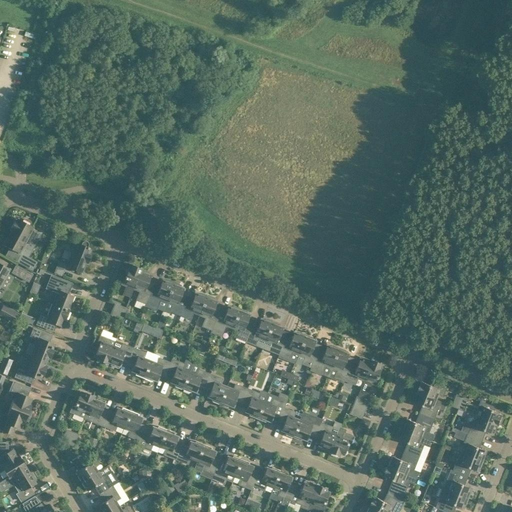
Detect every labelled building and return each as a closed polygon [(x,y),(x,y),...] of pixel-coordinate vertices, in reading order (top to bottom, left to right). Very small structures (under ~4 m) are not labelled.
[(23,221),(18,219),(17,221),(16,220),(10,229),(12,230),(4,245),(20,254),(17,261),(32,269),(36,262),(28,257),(37,241),(28,236),(33,227),(31,225),(31,223),(30,222),(29,221),(28,220),(26,220),(25,220),(23,221)] [(76,242),(73,249),(75,250),(73,256),(72,255),(70,262),(68,268),(72,269),(82,273),(87,259),(90,260),(93,251),(89,249),(89,248),(88,247),(89,245),(88,243),(86,241),(84,241),(82,242),(81,244),(76,242)] [(61,275),(65,265),(59,262),(55,272),(61,275)] [(0,286),(10,269),(4,266),(0,263),(0,286)] [(32,274),(16,265),(12,273),(28,281),(32,274)] [(141,270),(141,269),(141,268),(133,265),(131,268),(129,267),(125,279),(124,278),(121,284),(126,286),(124,293),(131,296),(133,289),(141,270)] [(148,272),(141,270),(133,289),(140,292),(136,300),(146,304),(145,306),(146,306),(155,283),(149,281),(151,276),(147,274),(148,272)] [(72,283),(62,280),(52,275),(46,288),(57,293),(53,304),(68,310),(68,309),(73,296),(68,293),(72,283)] [(166,302),(174,283),(167,280),(167,282),(162,280),(160,286),(155,283),(146,306),(156,310),(160,299),(166,302)] [(180,287),(180,285),(174,283),(166,302),(163,310),(169,313),(170,311),(180,315),(187,297),(182,294),(184,289),(180,287)] [(199,315),(207,296),(200,293),(200,295),(195,293),(193,299),(187,297),(180,315),(190,319),(193,313),(199,315)] [(212,330),(220,310),(215,307),(217,302),(213,300),(213,298),(207,296),(199,315),(205,318),(202,326),(207,328),(212,330)] [(70,310),(68,309),(68,310),(53,304),(48,316),(41,314),(37,324),(53,331),(56,325),(61,327),(63,321),(65,321),(70,310)] [(126,309),(124,308),(115,304),(113,310),(124,314),(126,309)] [(3,306),(0,310),(0,313),(14,322),(18,314),(3,306)] [(232,328),(240,309),(233,306),(232,308),(228,306),(226,312),(220,310),(211,332),(221,336),(225,326),(232,328)] [(250,315),(245,313),(246,311),(240,309),(232,328),(238,331),(236,337),(246,341),(253,323),(248,321),(250,315)] [(122,320),(124,314),(113,310),(111,315),(122,320)] [(23,313),(21,320),(33,324),(36,317),(23,313)] [(265,341),(273,322),(266,319),(265,321),(261,319),(259,325),(253,323),(246,341),(256,345),(258,339),(265,341)] [(283,328),(278,326),(279,324),(273,322),(265,341),(271,344),(269,350),(279,354),(286,336),(280,334),(283,328)] [(144,323),(141,331),(148,334),(152,326),(144,323)] [(55,350),(54,349),(55,348),(53,347),(54,344),(49,341),(51,335),(42,332),(34,328),(31,335),(30,338),(35,340),(34,342),(35,345),(32,354),(31,355),(46,361),(48,357),(51,358),(52,355),(53,356),(55,354),(56,352),(55,350)] [(298,354),(305,335),(299,332),(298,334),(294,333),(292,338),(286,336),(279,354),(289,358),(290,354),(297,357),(298,354)] [(316,341),(311,339),(312,338),(305,335),(298,354),(304,357),(302,364),(311,367),(312,367),(319,349),(313,347),(316,341)] [(113,346),(115,342),(100,336),(97,344),(99,344),(95,356),(99,357),(98,360),(106,364),(107,361),(113,346)] [(128,363),(134,348),(115,341),(115,342),(113,346),(107,361),(111,362),(110,365),(119,368),(122,360),(128,363)] [(331,368),(338,348),(332,345),(331,347),(327,346),(325,351),(319,349),(312,367),(311,367),(310,370),(320,374),(324,365),(331,368)] [(143,378),(150,361),(144,358),(146,353),(134,348),(128,363),(134,365),(132,370),(136,372),(135,375),(143,378)] [(348,354),(344,352),(345,351),(338,348),(331,368),(337,370),(334,377),(344,381),(352,362),(346,360),(348,354)] [(222,353),(220,359),(236,364),(238,359),(222,353)] [(48,369),(46,368),(47,367),(44,366),(46,361),(31,355),(30,359),(27,366),(22,364),(20,365),(15,377),(23,380),(32,383),(34,377),(40,380),(41,376),(43,377),(44,375),(45,375),(47,374),(48,371),(48,369)] [(171,363),(159,358),(157,363),(150,361),(143,378),(152,381),(153,379),(157,380),(159,376),(165,378),(167,374),(171,363)] [(363,381),(371,361),(365,358),(364,360),(360,359),(357,364),(352,362),(344,381),(354,385),(357,378),(363,381)] [(182,389),(193,363),(186,360),(184,364),(172,359),(171,363),(167,374),(165,378),(171,380),(171,381),(175,383),(174,386),(182,389)] [(370,383),(376,385),(378,379),(377,379),(381,367),(379,366),(380,364),(372,360),(372,361),(371,361),(363,381),(357,397),(363,400),(366,392),(367,393),(370,385),(369,385),(370,383)] [(204,388),(210,374),(198,369),(199,366),(193,363),(182,389),(190,392),(192,390),(196,391),(198,386),(204,388)] [(288,379),(290,373),(282,370),(280,375),(288,379)] [(298,377),(290,373),(288,379),(296,382),(298,377)] [(220,404),(227,387),(220,384),(222,379),(210,374),(204,388),(210,391),(208,396),(213,398),(211,401),(220,404)] [(30,388),(21,384),(14,382),(9,392),(14,394),(11,399),(13,400),(10,407),(28,414),(31,406),(28,405),(31,398),(27,396),(30,388)] [(443,396),(447,388),(434,383),(433,386),(424,383),(423,384),(421,383),(418,392),(419,393),(420,393),(436,399),(438,394),(443,396)] [(235,401),(242,403),(247,389),(235,384),(233,389),(227,387),(220,404),(228,407),(229,405),(233,406),(235,401)] [(257,419),(264,401),(257,399),(259,394),(247,389),(242,403),(248,406),(246,411),(250,413),(249,416),(257,419)] [(312,389),(310,395),(317,398),(320,392),(312,389)] [(92,399),(93,396),(85,392),(84,395),(79,394),(75,405),(73,404),(70,412),(84,418),(86,413),(92,399)] [(283,407),(284,407),(288,396),(280,393),(277,401),(273,399),(271,404),(264,401),(257,419),(265,422),(266,419),(271,421),(271,420),(277,422),(283,407)] [(447,404),(436,400),(436,399),(420,393),(419,393),(415,403),(423,406),(420,414),(434,420),(439,407),(445,409),(447,404)] [(459,408),(463,397),(457,395),(454,404),(453,406),(459,408)] [(103,426),(108,411),(102,409),(106,401),(97,397),(96,400),(92,399),(86,413),(84,418),(103,426)] [(331,397),(328,404),(336,407),(338,400),(331,397)] [(368,401),(363,400),(357,397),(353,405),(359,408),(360,405),(365,407),(368,401)] [(464,411),(467,403),(469,399),(463,397),(459,408),(464,411)] [(494,407),(491,406),(481,402),(479,408),(467,403),(464,411),(481,417),(498,424),(499,425),(503,416),(501,415),(502,414),(493,410),(494,407)] [(358,410),(359,408),(353,405),(350,413),(361,418),(363,412),(358,410)] [(25,423),(28,414),(10,407),(7,415),(5,414),(5,416),(1,415),(0,417),(0,428),(3,430),(3,431),(11,435),(15,427),(20,429),(23,422),(25,423)] [(123,428),(130,411),(122,407),(121,410),(117,409),(115,414),(108,411),(103,426),(115,431),(117,426),(123,428)] [(293,438),(300,420),(293,417),(295,412),(283,408),(284,407),(283,407),(277,422),(284,424),(281,430),(286,431),(285,434),(293,438)] [(139,445),(146,426),(140,423),(142,419),(138,417),(139,414),(130,411),(123,428),(130,431),(128,436),(140,441),(138,444),(139,445)] [(315,437),(320,422),(322,419),(303,412),(300,420),(293,438),(301,441),(302,438),(306,440),(308,434),(315,437)] [(429,433),(434,420),(420,414),(417,423),(409,420),(405,430),(432,441),(434,436),(429,433)] [(494,434),(498,424),(481,417),(479,422),(474,420),(472,425),(465,422),(461,431),(468,434),(483,439),(486,431),(494,434)] [(331,450),(337,435),(330,432),(332,427),(320,422),(315,437),(321,439),(318,447),(326,451),(327,448),(331,450)] [(159,447),(166,429),(158,426),(157,429),(153,427),(152,428),(146,426),(139,445),(150,449),(153,444),(159,447)] [(331,450),(330,452),(338,456),(339,453),(344,455),(348,443),(350,444),(353,436),(344,433),(345,430),(340,428),(337,435),(331,450)] [(174,433),(166,429),(159,447),(166,450),(164,455),(176,459),(182,445),(175,443),(178,437),(173,436),(174,433)] [(78,434),(67,430),(64,436),(76,440),(78,434)] [(432,441),(405,430),(401,440),(408,443),(405,452),(419,457),(419,458),(420,458),(423,459),(424,455),(421,454),(424,444),(430,446),(432,441)] [(479,448),(483,439),(468,434),(463,447),(468,449),(466,454),(483,461),(487,451),(479,448)] [(73,445),(76,440),(64,436),(62,441),(73,445)] [(197,462),(204,444),(195,441),(194,444),(190,442),(188,447),(182,445),(176,459),(188,464),(190,459),(197,462)] [(21,458),(19,454),(16,456),(12,449),(8,452),(7,450),(7,443),(0,443),(0,455),(4,462),(1,465),(8,477),(25,467),(26,466),(25,465),(26,463),(23,459),(21,458)] [(197,462),(193,470),(200,473),(201,469),(213,474),(219,460),(213,457),(215,452),(211,450),(212,448),(204,444),(197,462)] [(414,471),(419,458),(419,457),(405,452),(402,460),(394,457),(390,467),(417,478),(419,473),(414,471)] [(479,471),(483,461),(466,454),(464,460),(459,458),(454,471),(468,477),(471,468),(479,471)] [(234,477),(241,459),(233,456),(232,459),(227,457),(225,462),(219,460),(213,474),(225,479),(227,474),(234,477)] [(82,481),(97,472),(95,467),(99,464),(95,457),(82,465),(83,467),(76,472),(82,481)] [(249,462),(241,459),(234,477),(241,479),(239,484),(251,489),(258,471),(252,468),(252,467),(248,465),(249,462)] [(390,467),(388,466),(385,475),(387,476),(386,478),(394,481),(389,491),(403,498),(410,481),(415,483),(417,478),(390,467)] [(29,473),(25,467),(8,477),(10,477),(19,492),(17,494),(21,501),(33,493),(29,487),(35,483),(34,481),(36,480),(31,472),(29,473)] [(273,488),(280,470),(272,467),(270,470),(266,468),(264,473),(258,471),(251,489),(252,485),(264,490),(266,485),(273,488)] [(279,496),(272,511),(284,511),(290,500),(295,486),(289,483),(291,478),(287,476),(288,473),(280,470),(273,488),(280,490),(278,495),(279,496)] [(472,488),(464,485),(468,477),(454,471),(451,470),(444,488),(451,491),(468,498),(472,488)] [(100,477),(97,472),(82,481),(88,491),(95,486),(96,489),(100,494),(113,486),(105,474),(100,477)] [(316,488),(316,487),(312,486),(313,483),(305,480),(301,488),(295,486),(290,500),(290,501),(290,503),(294,505),(295,502),(301,505),(300,507),(307,510),(309,507),(316,488)] [(317,485),(316,487),(316,488),(309,507),(321,511),(323,511),(326,505),(324,504),(329,493),(324,491),(325,488),(317,485)] [(100,511),(108,511),(118,506),(115,501),(120,498),(113,486),(100,494),(103,499),(104,502),(97,506),(100,511)] [(464,509),(468,498),(451,491),(444,488),(436,507),(439,508),(446,511),(453,511),(456,505),(464,509)] [(395,511),(403,498),(389,491),(389,493),(384,501),(377,497),(376,499),(375,498),(370,507),(371,508),(372,507),(380,511),(395,511)] [(40,505),(37,499),(35,496),(22,503),(24,507),(27,511),(56,511),(55,510),(54,511),(50,505),(48,507),(47,505),(46,506),(43,508),(41,504),(40,505)]
